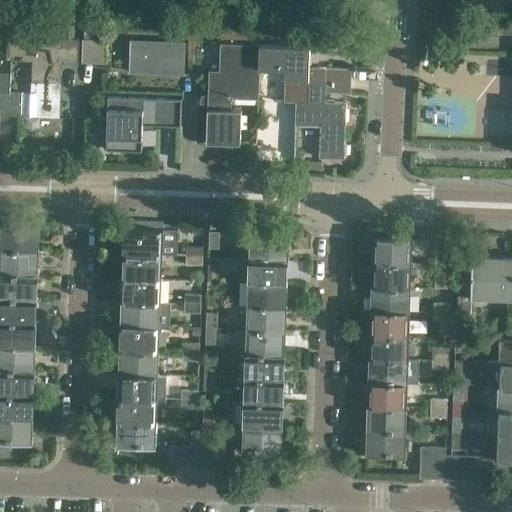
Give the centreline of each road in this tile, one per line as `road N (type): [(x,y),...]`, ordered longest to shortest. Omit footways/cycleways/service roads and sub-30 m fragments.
road 1 (residential): [(74,485),(86,187)]
road 2 (residential): [(341,201),(332,494)]
road 3 (unclassified): [(74,485),(332,494)]
road 4 (tertiary): [(341,201),(86,187)]
road 5 (unclassified): [(388,203),(395,0)]
road 6 (unclassified): [(332,494),(511,499)]
road 7 (tertiary): [(511,208),(388,203)]
